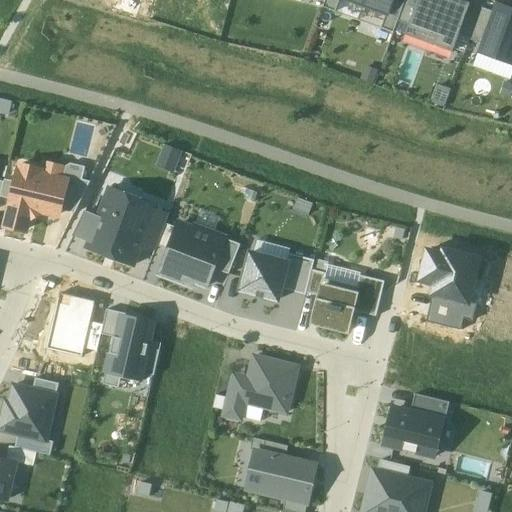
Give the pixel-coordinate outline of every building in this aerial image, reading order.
[(340,0),(326,0),(325,3),(324,8),(335,13),(340,0)] [(366,0),(364,7),(388,16),(393,0),(366,0)] [(406,0),(393,0),(383,30),(395,34),(399,22),(406,0)] [(410,26),(419,1),(414,0),(406,0),(399,22),(410,26)] [(419,0),(419,1),(410,26),(410,29),(437,38),(434,46),(453,53),(459,34),(470,4),(459,0),(419,0)] [(459,34),(472,38),(483,7),(465,0),(459,0),(470,4),(459,34)] [(511,8),(498,3),(494,13),(478,54),(511,67),(511,8)] [(482,44),(494,13),(483,9),(472,38),(471,40),(482,44)] [(0,98),(0,113),(7,115),(11,102),(0,98)] [(162,144),(154,166),(173,173),(181,151),(162,144)] [(5,226),(27,233),(33,211),(60,218),(70,179),(64,178),(67,168),(45,163),(43,170),(21,166),(5,226)] [(70,179),(62,211),(75,214),(90,183),(83,180),(85,167),(71,164),(67,168),(64,178),(70,179)] [(90,242),(88,247),(135,266),(142,248),(156,210),(157,206),(107,189),(96,216),(103,219),(92,243),(90,242)] [(156,210),(142,248),(156,253),(158,248),(167,225),(170,215),(156,210)] [(96,216),(86,211),(75,234),(90,242),(92,243),(103,219),(96,216)] [(181,222),(178,230),(169,253),(160,276),(192,289),(194,284),(207,289),(214,270),(226,240),(181,222)] [(178,230),(167,225),(158,248),(169,253),(178,230)] [(214,270),(229,276),(241,246),(226,240),(214,270)] [(471,305),(482,258),(441,248),(440,252),(426,249),(418,284),(434,287),(432,296),(471,305)] [(288,264),(251,254),(241,291),(278,301),(282,287),(288,264)] [(288,264),(282,287),(306,294),(312,271),(315,262),(290,255),(288,264)] [(312,271),(306,294),(319,297),(323,279),(324,275),(312,271)] [(385,282),(361,276),(358,288),(360,289),(354,312),(376,317),(385,282)] [(354,312),(360,289),(358,288),(323,279),(319,297),(312,324),(348,334),(354,312)] [(49,349),(82,358),(84,350),(91,322),(96,303),(62,295),(49,349)] [(471,305),(432,296),(425,324),(461,332),(465,319),(473,321),(477,307),(471,305)] [(102,334),(114,337),(118,338),(123,317),(124,313),(108,310),(102,334)] [(114,337),(106,370),(122,374),(121,378),(140,383),(142,373),(149,341),(153,324),(123,317),(118,338),(114,337)] [(104,325),(91,322),(84,350),(97,353),(104,325)] [(162,344),(149,341),(142,373),(155,376),(162,344)] [(236,375),(226,416),(242,420),(246,403),(288,413),(299,369),(255,359),(250,378),(236,375)] [(37,379),(34,391),(57,396),(59,384),(37,379)] [(19,436),(47,442),(57,396),(34,391),(14,387),(8,414),(4,413),(0,432),(19,436)] [(448,403),(416,395),(411,411),(444,420),(448,403)] [(444,420),(411,411),(394,407),(384,446),(434,459),(444,420)] [(19,436),(16,449),(39,454),(51,457),(54,443),(47,442),(19,436)] [(256,452),(286,460),(289,449),(255,440),(252,451),(256,452)] [(10,448),(7,461),(16,464),(36,468),(39,454),(16,449),(10,448)] [(256,452),(247,490),(287,500),(308,506),(318,468),(286,460),(256,452)] [(0,459),(0,499),(7,502),(16,464),(7,461),(0,459)] [(364,511),(423,511),(430,486),(408,481),(411,468),(381,461),(378,473),(373,472),(364,511)] [(133,484),(132,491),(162,496),(163,488),(133,484)] [(478,490),(473,511),(486,511),(491,494),(478,490)] [(284,511),(306,511),(308,506),(287,500),(284,511)]
